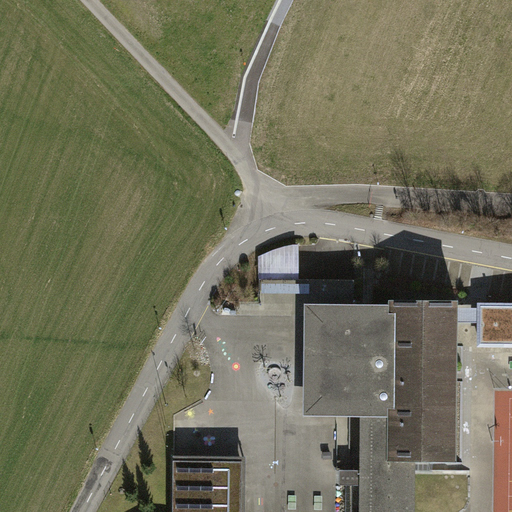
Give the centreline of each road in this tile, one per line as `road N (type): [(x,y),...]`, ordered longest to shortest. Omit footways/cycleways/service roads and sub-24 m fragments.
road 1 (residential): [(83,511),(194,304),(237,247),(272,228),(323,223),(511,259)]
road 2 (track): [(272,228),(239,153),(96,0)]
road 3 (track): [(287,0),(255,75),(239,153)]
